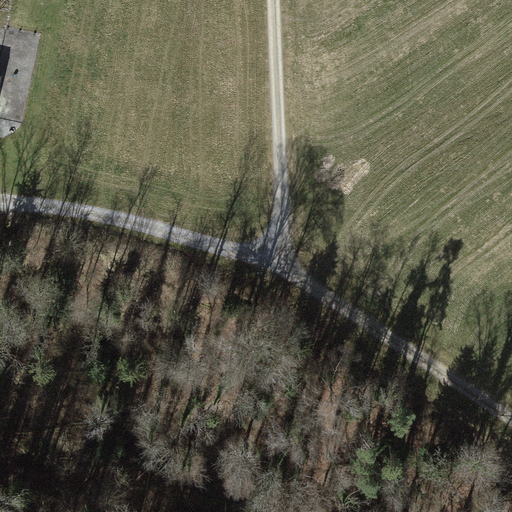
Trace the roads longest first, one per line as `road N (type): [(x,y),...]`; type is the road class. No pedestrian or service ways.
road 1 (track): [(284,264),(125,219),(0,198)]
road 2 (track): [(511,420),(284,264)]
